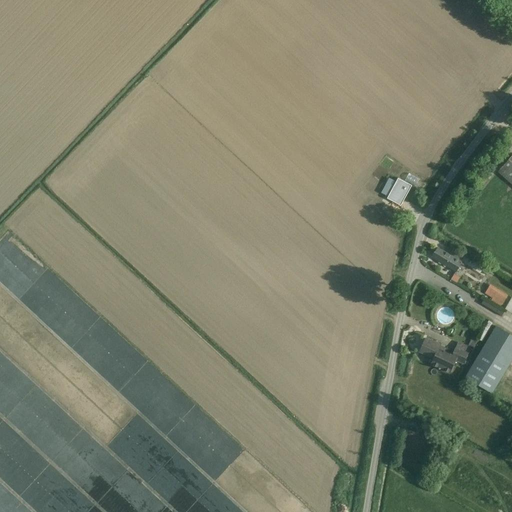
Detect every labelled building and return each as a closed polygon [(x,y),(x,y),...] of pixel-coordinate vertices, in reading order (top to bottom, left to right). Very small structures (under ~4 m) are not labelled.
[(511,155),(497,172),(511,184),(511,155)] [(418,171),(409,163),(405,169),(414,177),(418,171)] [(388,197),(387,199),(401,206),(412,186),(398,179),(396,182),(392,190),(388,197)] [(432,258),(440,263),(455,272),(461,262),(438,248),(432,258)] [(468,273),(479,280),(482,276),(471,269),(468,273)] [(456,274),(453,280),(459,282),(462,277),(456,274)] [(508,296),(498,289),(491,301),(502,307),(508,296)] [(483,300),(481,304),(502,316),(504,312),(483,300)] [(511,336),(496,326),(465,378),(492,394),(511,361),(511,336)] [(474,338),(473,341),(471,340),(468,345),(474,348),(479,340),(474,338)] [(426,339),(419,352),(434,359),(431,365),(439,368),(438,369),(440,370),(440,369),(450,373),(453,367),(452,367),(454,363),(455,361),(463,364),(467,354),(465,353),(455,349),(454,352),(453,355),(450,354),(449,356),(443,353),(444,352),(443,352),(445,348),(440,346),(435,343),(426,339)]
